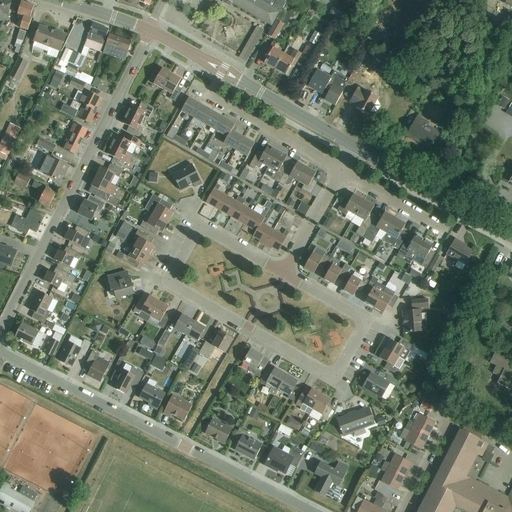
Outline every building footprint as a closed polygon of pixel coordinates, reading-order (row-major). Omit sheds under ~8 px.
[(0,0),(0,20),(1,21),(3,14),(8,16),(12,1),(9,0),(0,0)] [(225,0),(272,27),(279,13),(280,13),(286,3),(287,0),(225,0)] [(20,29),(28,31),(31,21),(30,21),(33,9),(20,5),(17,18),(17,19),(23,21),(20,29)] [(343,14),(332,8),(329,14),(340,20),(343,14)] [(511,13),(509,12),(506,17),(498,32),(508,38),(511,30),(511,13)] [(268,37),(275,41),(284,25),(277,21),(268,37)] [(84,47),(100,52),(109,30),(93,24),(87,39),(84,47)] [(59,53),(60,54),(66,37),(56,33),(55,35),(39,29),(33,44),(34,45),(33,49),(48,55),(47,58),(56,61),(59,53)] [(14,47),(17,48),(15,52),(18,54),(26,32),(20,30),(14,47)] [(318,44),(323,34),(317,30),(311,41),(318,44)] [(103,54),(125,61),(128,53),(131,42),(109,35),(103,54)] [(265,63),(275,69),(283,55),(277,51),(279,47),(272,43),(267,53),(270,54),(265,63)] [(283,55),(275,69),(286,75),(291,67),(293,68),(297,63),(305,68),(315,51),(306,46),(301,55),(295,51),(290,59),(283,55)] [(360,64),(368,70),(379,53),(370,47),(360,64)] [(69,62),(80,67),(84,56),(73,52),(69,62)] [(9,77),(19,82),(28,63),(19,58),(9,77)] [(153,74),(146,86),(151,89),(154,84),(163,90),(172,75),(162,69),(158,77),(153,74)] [(61,83),(65,75),(57,71),(54,79),(61,83)] [(316,74),(310,85),(324,93),(324,91),(328,94),(325,100),(335,106),(350,80),(334,71),(329,81),(316,74)] [(172,75),(163,90),(172,95),(170,99),(175,102),(182,90),(177,87),(181,80),(172,75)] [(67,85),(82,92),(86,84),(71,77),(67,85)] [(96,78),(92,86),(97,88),(106,92),(108,88),(99,84),(101,80),(96,78)] [(374,90),(372,93),(366,90),(365,93),(358,89),(350,104),(357,107),(356,108),(369,115),(381,94),(374,90)] [(83,105),(83,106),(96,112),(102,99),(85,91),(79,103),(83,105)] [(181,111),(193,118),(201,105),(189,98),(181,111)] [(132,105),(127,114),(142,122),(144,117),(149,119),(153,109),(141,103),(138,108),(132,105)] [(96,112),(83,106),(79,112),(64,105),(60,111),(74,118),(75,117),(90,125),(96,112)] [(193,118),(204,125),(212,112),(201,105),(193,118)] [(36,107),(32,115),(38,118),(42,110),(36,107)] [(204,125),(216,131),(223,118),(212,112),(204,125)] [(142,122),(127,114),(123,124),(129,127),(126,132),(139,138),(144,129),(139,127),(142,122)] [(216,131),(227,138),(231,131),(235,125),(223,118),(216,131)] [(407,136),(431,150),(440,134),(427,126),(428,124),(418,118),(407,136)] [(50,126),(61,132),(64,127),(53,121),(50,126)] [(74,124),(68,136),(81,143),(87,130),(74,124)] [(11,127),(0,149),(0,160),(6,163),(21,132),(11,127)] [(224,144),(235,151),(243,138),(231,131),(227,138),(224,144)] [(126,152),(127,152),(132,155),(136,146),(139,147),(142,142),(126,134),(123,139),(117,136),(112,145),(126,152)] [(81,143),(68,136),(61,149),(75,156),(81,143)] [(52,153),(53,154),(56,146),(40,138),(36,145),(52,153)] [(243,138),(235,151),(247,158),(254,144),(243,138)] [(112,145),(107,155),(114,158),(111,163),(122,168),(124,163),(128,165),(132,155),(126,153),(126,152),(112,145)] [(262,165),(268,168),(276,152),(267,146),(262,154),(258,152),(249,167),(254,170),(256,167),(260,169),(262,165)] [(204,152),(201,157),(207,160),(213,163),(218,154),(213,151),(210,156),(204,152)] [(264,176),(278,184),(287,168),(282,165),(286,157),(276,152),(268,168),(264,176)] [(44,175),(59,182),(64,172),(66,173),(69,167),(52,158),(52,159),(47,156),(39,172),(44,175)] [(293,180),(299,183),(306,169),(297,164),(294,168),(289,165),(287,168),(278,184),(283,187),(286,184),(290,186),(293,180)] [(101,167),(96,177),(111,185),(116,175),(120,177),(123,171),(110,165),(107,171),(101,167)] [(172,175),(181,191),(193,185),(194,188),(202,184),(192,165),(172,175)] [(246,166),(241,176),(247,179),(252,170),(246,166)] [(306,169),(299,183),(304,186),(302,190),(316,199),(316,198),(323,186),(313,180),(316,175),(306,169)] [(158,181),(159,171),(151,170),(150,180),(158,181)] [(229,184),(234,177),(225,171),(220,177),(229,184)] [(14,183),(26,189),(30,180),(19,174),(14,183)] [(111,185),(96,177),(91,187),(98,190),(95,196),(107,202),(110,196),(112,197),(117,188),(111,185)] [(39,203),(49,208),(55,196),(49,193),(51,191),(34,182),(32,188),(43,194),(39,203)] [(273,194),(276,187),(265,183),(262,189),(273,194)] [(2,186),(0,191),(0,192),(6,195),(8,188),(2,186)] [(205,204),(218,211),(226,197),(218,193),(221,188),(217,186),(214,190),(213,190),(205,204)] [(78,214),(91,221),(97,210),(101,212),(105,204),(90,196),(87,202),(84,200),(78,214)] [(148,212),(153,215),(168,223),(173,214),(169,211),(172,206),(154,196),(145,210),(148,212)] [(345,219),(352,223),(364,202),(353,196),(349,203),(344,199),(337,211),(346,217),(345,219)] [(218,211),(230,219),(241,200),(238,198),(236,203),(226,197),(218,211)] [(230,219),(243,226),(251,212),(242,207),(245,202),(241,200),(230,219)] [(355,235),(363,239),(375,217),(370,214),(374,208),(364,202),(352,223),(360,227),(355,235)] [(293,220),(296,214),(288,210),(285,216),(293,220)] [(30,211),(26,220),(17,215),(11,227),(26,235),(29,229),(36,233),(44,218),(30,211)] [(168,223),(153,215),(148,212),(140,227),(155,236),(158,231),(162,233),(168,223)] [(243,226),(255,233),(256,233),(264,219),(267,214),(263,212),(260,217),(251,212),(243,226)] [(379,231),(386,235),(395,220),(384,214),(381,221),(375,217),(363,239),(372,245),(379,231)] [(260,246),(264,248),(274,232),(265,227),(268,222),(264,219),(256,233),(255,233),(252,238),(261,244),(260,246)] [(395,220),(386,235),(382,243),(398,252),(407,236),(401,232),(405,226),(395,220)] [(70,230),(65,239),(85,250),(90,240),(87,238),(89,233),(77,227),(74,232),(70,230)] [(137,243),(134,248),(149,256),(154,247),(151,245),(154,239),(138,230),(132,240),(137,243)] [(274,232),(264,248),(268,250),(270,247),(279,252),(287,238),(286,238),(288,233),(285,232),(282,237),(274,232)] [(407,239),(398,254),(403,257),(412,262),(413,260),(424,241),(415,236),(412,242),(407,239)] [(433,246),(424,241),(413,260),(422,265),(421,267),(426,270),(435,255),(430,252),(433,246)] [(472,253),(459,246),(460,244),(454,241),(445,256),(458,263),(455,268),(462,272),(465,267),(472,253)] [(11,267),(17,252),(0,245),(0,269),(1,270),(3,269),(5,267),(6,265),(11,267)] [(54,260),(69,268),(74,258),(76,259),(79,254),(66,247),(64,253),(59,251),(54,260)] [(149,256),(134,248),(128,257),(124,255),(121,260),(137,269),(140,264),(143,266),(149,256)] [(316,248),(304,269),(314,274),(317,268),(322,271),(329,259),(324,255),(325,253),(316,248)] [(335,254),(343,259),(347,252),(339,248),(335,254)] [(428,273),(433,276),(442,259),(437,256),(428,273)] [(324,280),(333,285),(337,279),(342,282),(350,267),(345,264),(342,271),(332,265),(324,280)] [(65,285),(67,282),(73,284),(76,278),(56,268),(53,274),(49,272),(44,281),(58,288),(57,291),(64,294),(68,287),(65,285)] [(91,281),(94,272),(87,270),(84,279),(91,281)] [(114,291),(116,299),(134,294),(130,279),(129,279),(127,272),(108,277),(111,291),(114,291)] [(410,284),(414,276),(406,272),(402,280),(410,284)] [(354,273),(344,291),(353,297),(357,290),(362,293),(369,281),(354,273)] [(365,303),(374,308),(386,288),(377,283),(378,281),(373,277),(364,292),(369,295),(365,303)] [(386,288),(374,308),(383,314),(388,306),(393,309),(399,298),(394,296),(395,293),(394,293),(396,289),(396,287),(389,283),(386,288)] [(47,311),(53,299),(38,292),(29,310),(34,313),(32,318),(44,325),(50,313),(47,311)] [(144,295),(134,313),(139,315),(140,314),(150,319),(159,303),(150,297),(149,298),(144,295)] [(403,312),(405,333),(422,332),(420,309),(428,308),(427,300),(411,301),(412,311),(403,312)] [(159,303),(150,319),(159,324),(158,326),(163,329),(170,317),(165,315),(169,308),(159,303)] [(174,330),(186,336),(194,323),(182,316),(174,330)] [(194,323),(186,336),(197,343),(205,329),(194,323)] [(15,339),(31,347),(37,349),(44,335),(23,324),(21,324),(20,326),(21,327),(15,339)] [(164,334),(161,340),(158,344),(164,347),(171,335),(166,332),(164,334)] [(206,343),(199,355),(208,360),(215,348),(225,354),(233,340),(220,333),(212,347),(206,343)] [(155,349),(158,342),(144,337),(142,344),(155,349)] [(390,340),(385,349),(399,358),(405,361),(410,352),(413,346),(401,339),(398,345),(390,340)] [(45,353),(53,357),(59,344),(52,340),(45,353)] [(67,344),(59,361),(71,367),(78,354),(84,357),(91,344),(84,340),(79,350),(67,344)] [(195,348),(183,368),(182,369),(188,373),(200,351),(195,348)] [(399,358),(385,349),(379,359),(387,363),(384,369),(396,376),(399,370),(394,367),(399,358)] [(250,367),(249,368),(249,369),(249,373),(259,378),(269,361),(250,350),(243,363),(250,367)] [(92,352),(84,368),(86,368),(90,371),(87,376),(101,382),(108,369),(110,363),(98,357),(99,355),(92,352)] [(496,367),(495,368),(493,374),(500,378),(500,379),(501,379),(498,384),(511,390),(511,373),(509,372),(511,365),(511,363),(494,354),(490,364),(496,367)] [(277,391),(278,391),(287,376),(269,366),(259,384),(266,387),(267,385),(272,388),(269,393),(274,397),(277,391)] [(123,370),(113,389),(126,395),(132,383),(137,386),(144,373),(133,368),(130,374),(123,370)] [(363,388),(381,398),(382,398),(387,401),(394,387),(397,389),(401,383),(385,374),(382,380),(371,373),(363,388)] [(287,376),(278,391),(289,397),(287,400),(294,404),(301,391),(295,388),(298,382),(287,376)] [(151,408),(157,411),(166,394),(146,384),(139,399),(152,405),(151,408)] [(309,415),(312,410),(320,394),(311,389),(311,390),(305,387),(295,405),(300,408),(299,410),(309,415)] [(319,419),(325,422),(332,410),(327,407),(331,401),(320,394),(312,410),(309,415),(308,416),(318,421),(319,419)] [(163,414),(170,418),(172,415),(184,422),(192,406),(172,396),(163,414)] [(420,408),(429,413),(433,406),(423,401),(420,408)] [(254,408),(252,415),(259,417),(261,411),(254,408)] [(353,432),(374,425),(369,408),(356,413),(355,412),(348,414),(348,416),(338,420),(344,437),(353,433),(353,432)] [(409,421),(407,425),(429,436),(436,423),(419,414),(415,424),(409,421)] [(288,422),(301,430),(305,423),(292,416),(288,422)] [(217,442),(224,445),(233,429),(226,425),(225,426),(212,420),(205,434),(218,441),(217,442)] [(464,430),(480,439),(485,431),(468,422),(464,430)] [(283,423),(279,430),(292,436),(295,429),(283,423)] [(404,429),(400,437),(406,441),(405,442),(422,450),(429,436),(407,425),(405,429),(404,429)] [(235,451),(254,461),(262,445),(247,437),(249,433),(240,428),(233,440),(239,443),(235,451)] [(511,511),(511,492),(508,500),(466,479),(477,457),(481,459),(485,451),(488,447),(478,442),(478,441),(460,432),(418,511),(453,511),(455,509),(461,511),(511,511)] [(314,443),(311,447),(322,453),(324,449),(314,443)] [(494,448),(488,445),(488,447),(485,451),(491,455),(494,448)] [(296,469),(305,453),(293,447),(288,456),(274,448),(265,466),(273,470),(274,469),(285,475),(290,466),(296,469)] [(494,456),(486,452),(482,460),(489,464),(494,456)] [(385,462),(383,466),(405,477),(412,463),(405,460),(395,455),(390,465),(385,462)] [(320,463),(314,474),(322,478),(315,492),(325,497),(332,483),(339,487),(345,476),(349,468),(339,463),(335,470),(320,463)] [(405,477),(383,466),(381,470),(386,473),(381,483),(398,491),(405,477)] [(0,492),(0,500),(5,503),(4,506),(15,511),(21,511),(23,510),(27,511),(29,511),(34,503),(9,489),(10,486),(5,483),(0,492)] [(357,511),(375,511),(380,502),(376,500),(373,505),(364,501),(357,511)] [(380,502),(375,511),(386,511),(382,510),(384,504),(380,502)]
